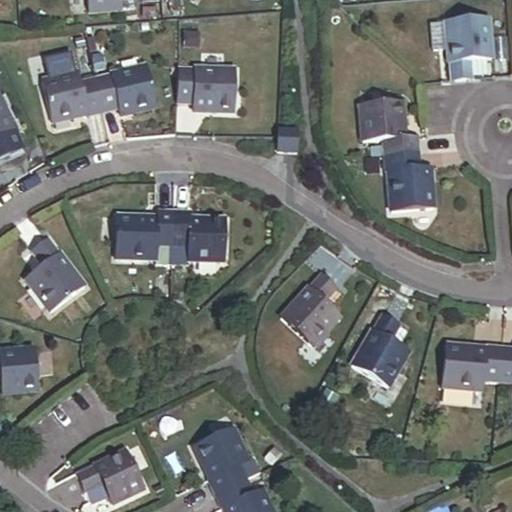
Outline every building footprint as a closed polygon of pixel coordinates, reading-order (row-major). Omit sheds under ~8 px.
[(87,0),(89,19),(122,16),(121,5),(136,4),(135,0),(87,0)] [(137,15),(136,4),(121,5),(122,16),(137,15)] [(456,50),(459,84),(480,82),(478,64),(488,64),(499,63),(495,20),(453,24),(456,50)] [(456,50),(453,24),(440,25),(442,52),(456,50)] [(478,64),(480,82),(489,81),(488,64),(478,64)] [(157,109),(148,66),(96,77),(104,113),(121,109),(135,106),(137,113),(157,109)] [(239,70),(179,68),(178,104),(194,104),(210,105),(209,114),(237,115),(239,70)] [(104,113),(96,77),(83,80),(81,72),(45,80),(54,120),(74,116),(73,108),(88,105),(90,112),(91,115),(104,113)] [(0,160),(25,149),(2,96),(0,97),(0,160)] [(194,113),(209,114),(210,105),(194,104),(194,113)] [(389,142),(388,126),(397,126),(396,104),(352,106),(354,145),(374,144),(374,156),(411,155),(411,141),(398,141),(389,142)] [(73,108),(74,116),(90,112),(88,105),(73,108)] [(122,116),(137,113),(135,106),(121,109),(122,116)] [(398,141),(397,126),(388,126),(389,142),(398,141)] [(303,134),(281,133),(280,156),(302,157),(303,134)] [(418,188),(417,170),(412,171),(411,155),(374,156),(375,173),(382,173),(383,215),(428,213),(427,188),(418,188)] [(418,188),(427,188),(426,170),(417,170),(418,188)] [(173,245),(174,208),(160,208),(160,215),(159,225),(141,224),(141,215),(117,214),(116,256),(158,257),(158,245),(173,245)] [(226,259),(227,217),(207,217),(206,227),(188,226),(188,216),(188,208),(174,208),(173,245),(187,245),(187,258),(226,259)] [(160,215),(141,215),(141,224),(159,225),(160,215)] [(206,227),(207,217),(188,216),(188,226),(206,227)] [(87,288),(51,239),(35,250),(46,265),(37,272),(28,278),(53,313),(87,288)] [(173,245),(158,245),(158,257),(158,262),(173,262),(173,245)] [(187,245),(173,245),(173,262),(187,263),(187,258),(187,245)] [(46,265),(35,250),(26,257),(37,272),(46,265)] [(325,272),(283,315),(314,345),(343,315),(333,305),(325,297),(337,284),(325,272)] [(345,292),(337,284),(325,297),(333,305),(345,292)] [(385,315),(355,367),(392,388),(414,349),(405,344),(395,338),(403,325),(385,315)] [(412,331),(403,325),(395,338),(405,344),(412,331)] [(500,386),(505,351),(490,348),(490,351),(489,359),(473,357),(474,349),(455,346),(449,389),(484,394),(486,384),(500,386)] [(32,348),(0,349),(0,393),(34,391),(32,348)] [(490,351),(474,349),(473,357),(489,359),(490,351)] [(52,373),(52,351),(37,351),(37,373),(52,373)] [(511,387),(511,351),(505,351),(500,386),(511,387)] [(250,463),(234,427),(191,446),(201,469),(210,466),(216,479),(207,483),(206,484),(212,498),(246,482),(239,467),(250,463)] [(127,450),(79,472),(87,490),(104,483),(108,491),(113,502),(144,488),(127,450)] [(281,458),(272,451),(264,461),(272,468),(281,458)] [(260,476),(253,461),(250,463),(239,467),(246,482),(260,476)] [(210,466),(201,469),(207,483),(216,479),(210,466)] [(272,511),(263,489),(251,495),(246,482),(212,498),(218,510),(221,509),(228,506),(231,511),(272,511)] [(104,483),(87,490),(91,498),(108,491),(104,483)]
